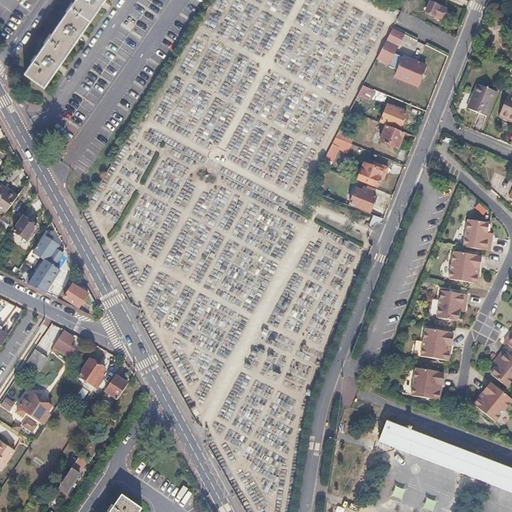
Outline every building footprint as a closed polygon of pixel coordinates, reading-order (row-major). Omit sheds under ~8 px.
[(73,0),(24,72),(43,86),(55,69),(64,55),(78,36),(89,20),(100,3),(102,0),(73,0)] [(446,8),(430,1),(426,10),(441,18),(443,13),(446,8)] [(403,34),(392,29),(376,59),(387,64),(403,34)] [(425,65),(395,53),(390,67),(397,70),(394,76),(417,85),(421,75),(425,65)] [(496,92),(477,84),(473,94),(475,94),(474,96),(473,98),(471,98),(467,108),(486,116),(496,92)] [(373,90),(362,85),(357,95),(369,100),(373,90)] [(511,96),(508,95),(499,116),(511,121),(511,96)] [(405,113),(387,106),(381,122),(399,128),(402,121),(405,113)] [(405,133),(387,127),(381,142),(399,149),(402,141),(405,133)] [(352,136),(338,130),(333,138),(349,144),(352,136)] [(460,143),(452,140),(450,145),(458,149),(460,143)] [(371,165),(364,162),(357,179),(377,186),(380,178),(383,180),(386,173),(388,167),(373,161),(371,165)] [(7,181),(1,176),(0,177),(0,201),(8,208),(23,188),(9,178),(7,181)] [(374,191),(363,187),(361,191),(355,188),(350,203),(370,211),(373,204),(376,196),(372,195),(374,191)] [(383,219),(374,215),(371,222),(380,226),(383,219)] [(37,225),(24,216),(14,231),(27,240),(37,225)] [(487,222),(469,219),(463,246),(490,251),(493,234),(489,233),(489,229),(490,225),(487,222)] [(64,249),(44,237),(34,254),(39,258),(41,256),(46,259),(30,284),(38,289),(64,249)] [(482,255),(453,251),(449,277),(474,282),(478,279),(480,267),(482,255)] [(32,264),(26,260),(17,273),(23,277),(32,264)] [(86,293),(72,284),(64,297),(78,306),(86,293)] [(469,294),(443,290),(438,317),(458,320),(460,319),(461,311),(461,310),(466,311),(468,303),(469,294)] [(453,333),(425,328),(420,355),(445,359),(448,357),(451,345),(453,333)] [(74,338),(64,332),(55,346),(70,356),(74,349),(69,345),(74,338)] [(47,358),(33,350),(25,363),(38,371),(47,358)] [(511,382),(511,356),(504,351),(499,357),(494,363),(499,368),(495,368),(491,372),(492,376),(507,388),(511,382)] [(106,370),(91,360),(79,377),(97,389),(105,377),(102,376),(106,370)] [(443,372),(415,368),(410,395),(436,399),(439,398),(441,385),(443,372)] [(129,383),(118,375),(107,391),(119,399),(129,383)] [(511,401),(511,400),(491,383),(482,393),(474,402),(475,406),(494,422),(511,401)] [(27,400),(24,398),(16,411),(22,415),(25,411),(43,423),(48,415),(46,414),(51,406),(32,393),(27,400)] [(9,410),(15,402),(6,396),(0,404),(9,410)] [(511,471),(387,422),(379,442),(511,493),(511,471)] [(0,471),(0,472),(14,451),(0,442),(0,471)] [(80,456),(77,460),(75,462),(82,467),(86,460),(80,456)] [(77,460),(72,457),(66,465),(71,469),(75,462),(77,460)] [(79,474),(71,469),(58,488),(66,494),(79,474)] [(109,511),(138,511),(141,508),(121,494),(109,511)]
